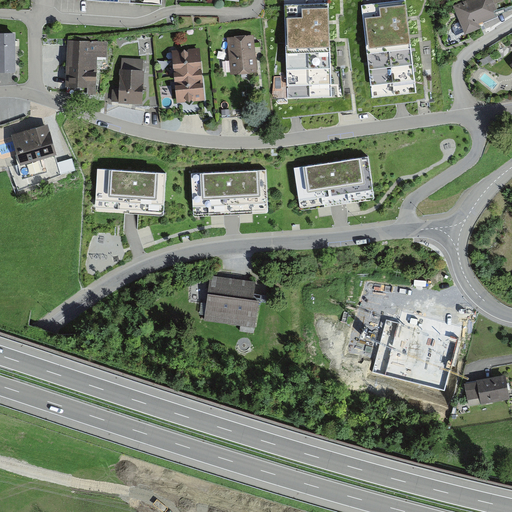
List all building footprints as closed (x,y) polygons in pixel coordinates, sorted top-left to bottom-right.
[(500,0),(473,0),(456,7),(467,34),(507,18),(500,0)] [(327,5),(285,7),(288,100),(332,98),(329,41),(328,23),(327,5)] [(406,11),(369,13),(374,98),(411,96),(406,11)] [(23,34),(0,34),(0,72),(24,72),(23,34)] [(254,36),(229,40),(234,77),(259,73),(254,36)] [(72,43),(72,94),(103,94),(103,60),(112,61),(112,43),(72,43)] [(179,51),(181,75),(211,73),(209,49),(179,51)] [(113,91),(112,102),(119,102),(119,105),(142,106),(144,60),(121,59),(119,91),(113,91)] [(181,75),(183,103),(212,102),(211,73),(181,75)] [(20,166),(15,167),(20,186),(60,175),(57,164),(47,128),(13,138),(20,166)] [(368,158),(295,169),(300,209),(374,198),(368,158)] [(65,162),(57,164),(60,175),(75,171),(72,160),(65,162)] [(166,175),(97,170),(95,209),(132,211),(163,213),(166,175)] [(266,171),(191,174),(193,215),(268,211),(266,171)] [(214,277),(206,322),(263,332),(269,303),(261,302),(264,289),(251,286),(252,283),(214,277)] [(511,377),(467,382),(470,406),(511,401),(511,377)]
